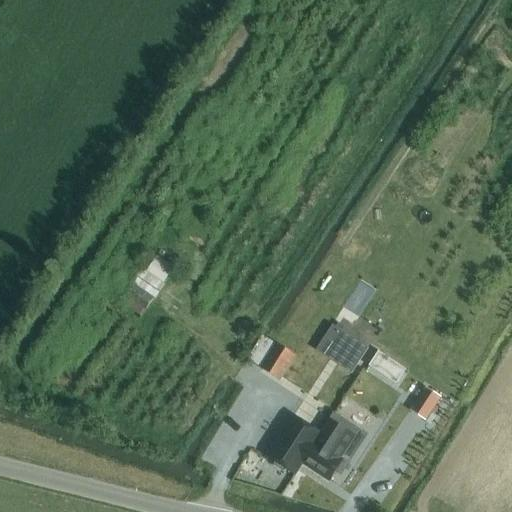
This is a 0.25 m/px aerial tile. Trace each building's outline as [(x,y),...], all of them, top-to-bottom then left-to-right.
[(162,288),(174,270),(177,272),(182,264),(163,252),(159,258),(158,257),(145,276),(162,288)] [(157,299),(137,285),(123,304),(141,317),(144,312),(146,314),(157,299)] [(334,328),(323,345),(356,366),(367,350),(334,328)] [(296,357),(278,345),(261,370),(280,382),(296,357)] [(426,389),(411,412),(426,422),(441,399),(426,389)] [(321,435),(304,462),(311,467),(309,469),(329,482),(338,468),(344,472),(367,436),(334,415),(321,435)] [(317,434),(290,416),(264,456),(271,461),(271,466),(279,472),(284,469),(292,474),(300,461),(299,461),(312,441),(313,442),(317,434)]
